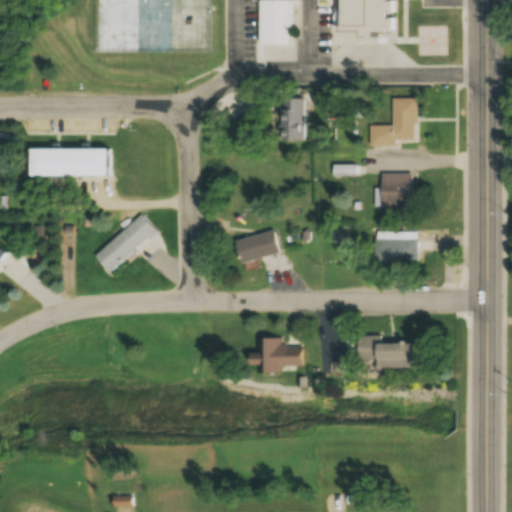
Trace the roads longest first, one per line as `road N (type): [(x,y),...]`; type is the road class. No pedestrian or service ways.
road 1 (secondary): [(489,511),(488,0)]
road 2 (residential): [(488,297),(90,297),(0,336)]
road 3 (residential): [(196,294),(188,104)]
road 4 (residential): [(188,104),(0,99)]
